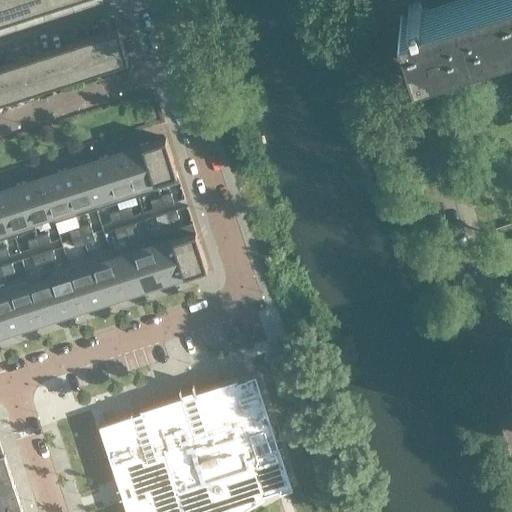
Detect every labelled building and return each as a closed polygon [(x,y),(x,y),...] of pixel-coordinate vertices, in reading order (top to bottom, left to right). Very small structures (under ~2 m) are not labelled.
[(0,0),(0,15),(47,0),(0,0)] [(417,59),(511,28),(511,0),(466,0),(401,21),(402,24),(414,61),(417,60),(417,59)] [(128,59),(118,26),(93,34),(97,46),(104,66),(104,67),(128,59)] [(104,66),(97,46),(93,34),(71,41),(74,53),(81,74),(104,67),(104,66)] [(81,74),(74,53),(71,41),(48,49),(52,61),(58,81),(58,82),(81,74)] [(58,81),(52,61),(48,49),(25,56),(29,68),(35,88),(36,89),(58,82),(58,81)] [(35,88),(29,68),(25,56),(2,63),(6,75),(13,96),(36,89),(35,88)] [(13,96),(6,75),(2,63),(0,64),(0,100),(13,96)] [(156,179),(177,173),(165,137),(145,143),(156,179)] [(159,187),(156,179),(145,143),(124,150),(138,194),(159,187)] [(138,194),(124,150),(103,157),(118,201),(138,194)] [(118,201),(103,157),(82,163),(94,200),(93,200),(95,208),(118,201)] [(94,200),(82,163),(61,170),(73,207),(75,206),(93,200),(94,200)] [(73,207),(61,170),(41,177),(52,213),(55,221),(77,214),(75,206),(73,207)] [(52,213),(41,177),(20,184),(34,228),(37,227),(34,219),(52,213)] [(34,228),(20,184),(0,189),(0,193),(13,235),(34,228)] [(160,196),(163,205),(173,201),(171,192),(160,196)] [(0,238),(13,235),(0,193),(0,238)] [(153,208),(163,205),(160,196),(150,199),(153,208)] [(122,218),(132,214),(129,206),(119,209),(122,218)] [(122,218),(119,209),(109,212),(112,221),(122,218)] [(176,209),(166,212),(169,221),(179,218),(176,209)] [(155,216),(158,224),(169,221),(166,212),(155,216)] [(511,232),(511,221),(496,227),(499,237),(511,232)] [(135,222),(125,225),(127,234),(138,231),(135,222)] [(79,226),(82,235),(93,232),(90,223),(79,226)] [(114,229),(117,238),(127,234),(125,225),(114,229)] [(72,238),(82,235),(79,226),(69,229),(72,238)] [(207,266),(196,230),(175,237),(186,273),(207,266)] [(37,235),(40,244),(50,241),(48,232),(37,235)] [(96,241),(93,232),(82,235),(85,244),(96,241)] [(511,243),(511,232),(499,237),(502,247),(511,243)] [(30,248),(40,244),(37,235),(27,239),(30,248)] [(85,244),(82,235),(72,238),(75,247),(85,244)] [(186,273),(175,237),(154,243),(166,280),(186,273)] [(166,280),(154,243),(133,250),(145,286),(166,280)] [(511,254),(511,243),(502,247),(505,257),(511,254)] [(0,257),(9,254),(6,246),(0,247),(0,257)] [(53,249),(42,252),(45,261),(55,257),(53,249)] [(124,293),(112,257),(110,249),(89,255),(103,300),(124,293)] [(145,286),(133,250),(112,257),(124,293),(145,286)] [(45,261),(42,252),(32,255),(35,264),(45,261)] [(103,300),(89,255),(83,257),(68,262),(82,306),(103,300)] [(1,265),(4,274),(14,271),(12,262),(1,265)] [(82,306),(68,262),(47,269),(49,277),(50,277),(62,313),(82,306)] [(50,277),(49,277),(31,283),(29,275),(27,276),(41,320),(62,313),(50,277)] [(41,320),(27,276),(6,282),(20,326),(41,320)] [(0,332),(20,326),(6,282),(0,284),(0,332)] [(277,439),(255,373),(238,379),(237,375),(196,389),(194,383),(193,383),(192,383),(188,384),(189,386),(185,387),(185,385),(181,387),(180,388),(182,395),(132,411),(132,413),(100,424),(121,489),(128,511),(237,511),(265,496),(264,493),(279,488),(280,491),(290,487),(292,487),(277,439)] [(0,453),(0,509),(20,503),(4,452),(3,453),(0,453)] [(0,511),(23,511),(20,503),(0,509),(0,511)]
